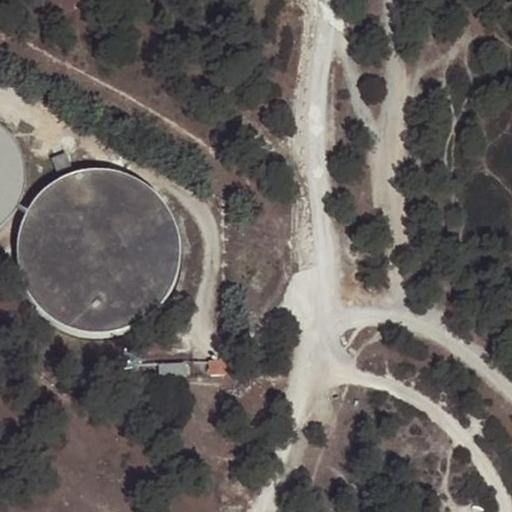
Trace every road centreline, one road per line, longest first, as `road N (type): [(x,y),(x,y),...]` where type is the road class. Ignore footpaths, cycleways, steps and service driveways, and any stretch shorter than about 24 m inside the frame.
road 1 (unclassified): [(319,0),(309,142),(315,319)]
road 2 (track): [(391,0),(390,216),(404,317)]
road 3 (track): [(507,511),(500,486),(457,425),(415,391),(309,364)]
road 4 (unclassified): [(511,392),(441,333),(404,317),(315,319)]
road 5 (unclassified): [(315,319),(307,383),(259,511)]
